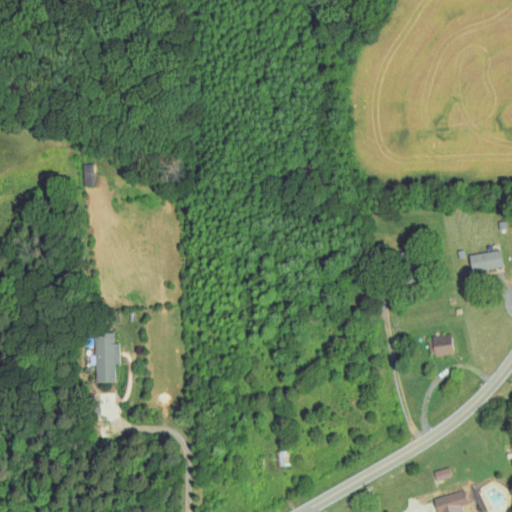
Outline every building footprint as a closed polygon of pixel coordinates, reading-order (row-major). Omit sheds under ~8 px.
[(467,255),(470,272),(502,267),(499,250),(467,255)] [(114,382),(113,364),(119,364),(118,343),(113,343),(113,333),(92,333),(94,383),(114,382)] [(452,353),(450,335),(427,337),(429,356),(452,353)] [(290,465),(289,450),(275,451),(276,466),(290,465)] [(450,477),(448,467),(432,471),(434,480),(450,477)] [(462,511),(461,506),(467,505),(464,491),(433,498),(436,511),(462,511)]
